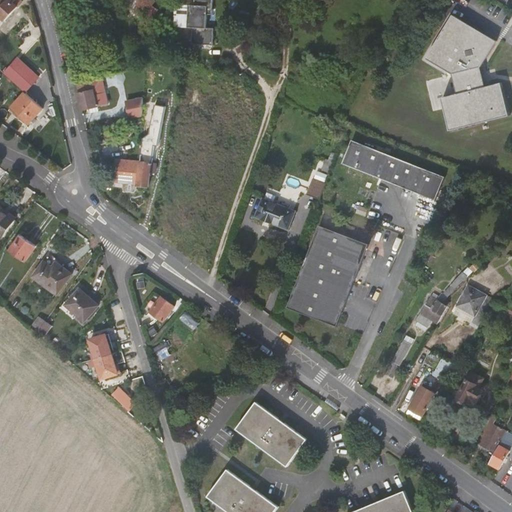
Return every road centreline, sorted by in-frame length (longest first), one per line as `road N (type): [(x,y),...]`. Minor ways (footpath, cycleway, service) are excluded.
road 1 (unknown): [(185,500),(238,394),(267,389),(329,430),(324,486),(295,511)]
road 2 (secondary): [(339,391),(504,511)]
road 3 (unclassified): [(339,391),(411,236),(404,207)]
road 4 (secondary): [(70,206),(233,313)]
road 5 (secondary): [(233,313),(90,195)]
road 6 (secondary): [(81,179),(40,0)]
road 7 (secondary): [(233,313),(339,391)]
